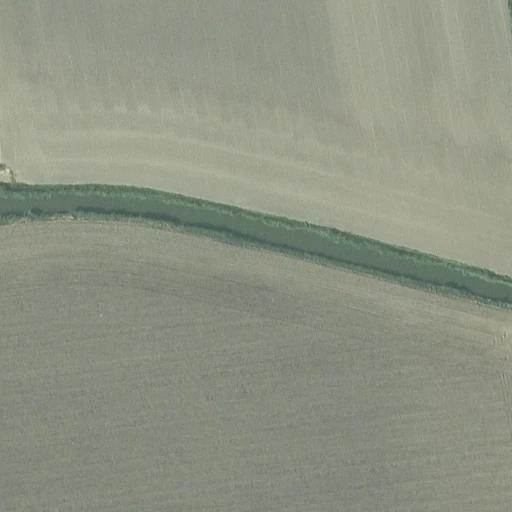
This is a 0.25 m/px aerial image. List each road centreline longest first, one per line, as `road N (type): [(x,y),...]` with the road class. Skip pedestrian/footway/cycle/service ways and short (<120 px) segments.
road 1 (track): [(511,350),(55,253),(0,255)]
road 2 (track): [(0,176),(91,93),(118,0)]
